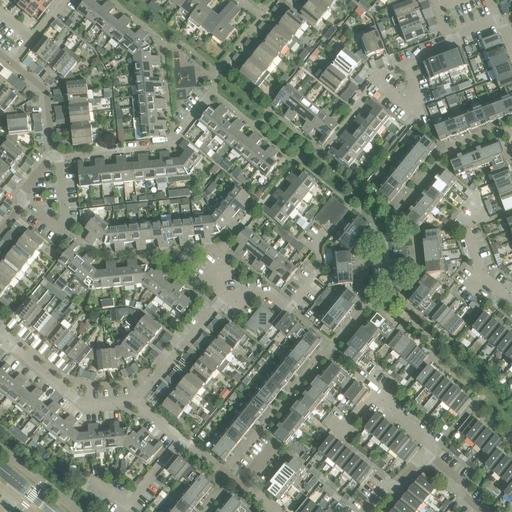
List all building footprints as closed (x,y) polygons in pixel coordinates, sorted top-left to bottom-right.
[(24,13),(33,0),(13,0),(13,1),(18,5),(16,7),(24,13)] [(37,21),(51,4),(54,0),(33,0),(24,13),(31,19),(32,17),(37,20),(37,21)] [(97,5),(93,1),(93,0),(87,0),(78,12),(86,19),(97,5)] [(192,16),(205,0),(188,0),(182,8),(192,16)] [(207,9),(214,0),(205,0),(192,16),(188,20),(200,30),(202,27),(213,13),(207,9)] [(328,9),(316,0),(313,0),(314,0),(313,0),(312,0),(307,6),(323,19),(329,12),(327,11),(328,9)] [(337,2),(334,0),(316,0),(328,9),(330,8),(331,9),(337,2)] [(415,10),(412,1),(402,5),(398,0),(388,7),(391,10),(393,9),(396,17),(415,10)] [(159,12),(162,8),(153,1),(150,5),(159,12)] [(95,25),(111,5),(107,2),(102,9),(97,5),(86,19),(95,25)] [(213,35),(236,7),(231,3),(219,18),(213,13),(202,27),(213,35)] [(103,32),(114,19),(109,15),(115,8),(111,5),(95,25),(103,32)] [(323,19),(307,6),(301,14),(302,15),(301,16),(308,22),(306,23),(313,29),(315,25),(317,26),(323,19)] [(229,26),(241,11),(236,7),(213,35),(224,44),(235,31),(229,26)] [(308,22),(301,16),(300,18),(291,10),(286,17),(301,30),(306,23),(308,22)] [(395,27),(399,26),(418,18),(415,10),(396,17),(392,19),(395,27)] [(111,39),(128,19),(124,16),(119,22),(114,19),(103,32),(111,39)] [(301,30),(286,17),(279,25),(280,26),(279,27),(293,38),(293,36),(295,37),(301,30)] [(421,27),(418,18),(399,26),(402,34),(421,27)] [(120,46),(131,32),(126,29),(132,22),(128,19),(111,39),(120,46)] [(384,51),(377,33),(374,26),(366,29),(369,36),(376,54),(384,51)] [(287,47),(291,50),(297,43),(292,39),(293,38),(279,27),(278,28),(277,27),(271,35),(287,47)] [(425,36),(421,27),(402,34),(406,43),(425,36)] [(128,53),(145,32),(141,29),(135,36),(131,32),(120,46),(128,53)] [(150,48),(143,42),(148,36),(145,32),(128,53),(134,57),(150,49),(150,48)] [(287,47),(271,35),(265,42),(266,43),(265,44),(279,55),(280,54),(281,54),(287,47)] [(376,54),(369,36),(360,39),(364,49),(359,53),(366,62),(368,60),(367,58),(376,54)] [(502,45),(499,36),(482,42),(486,52),(502,45)] [(40,59),(53,44),(45,38),(33,53),(40,59)] [(56,59),(62,53),(59,51),(60,50),(53,44),(40,59),(47,65),(48,64),(54,57),(56,59)] [(279,55),(265,44),(264,45),(263,45),(257,52),(273,64),(279,57),(277,56),(279,55)] [(506,55),(502,45),(486,52),(489,61),(506,55)] [(57,73),(70,58),(73,54),(66,48),(62,53),(56,59),(54,57),(48,64),(51,66),(50,67),(57,73)] [(151,58),(150,49),(134,57),(134,64),(160,62),(160,57),(151,58)] [(468,66),(462,49),(452,53),(459,70),(468,66)] [(366,62),(359,53),(354,56),(345,50),(340,57),(355,69),(360,62),(362,64),(366,62)] [(273,64),(257,52),(252,59),(267,71),(273,64)] [(70,71),(77,63),(78,65),(82,60),(73,53),(73,54),(70,58),(57,73),(64,79),(63,81),(64,83),(74,77),(70,71)] [(459,70),(452,53),(443,57),(449,74),(459,70)] [(510,65),(506,55),(489,61),(493,71),(510,65)] [(355,69),(340,57),(334,64),(335,65),(334,66),(347,77),(348,76),(349,76),(355,69)] [(449,74),(443,57),(433,61),(440,77),(449,74)] [(271,74),(267,71),(252,59),(246,66),(265,81),(271,74)] [(440,77),(433,61),(423,64),(430,81),(440,77)] [(153,73),(152,67),(161,66),(160,62),(134,64),(135,75),(153,73)] [(511,74),(511,70),(510,65),(493,71),(497,81),(511,74)] [(265,81),(246,66),(239,75),(257,90),(265,81)] [(347,77),(334,66),(333,67),(332,67),(326,74),(341,87),(347,79),(346,78),(347,77)] [(341,87),(326,74),(323,72),(317,79),(320,82),(335,94),(341,87)] [(163,83),(162,79),(153,79),(153,73),(135,75),(132,76),(133,86),(137,86),(163,83)] [(189,79),(189,74),(177,74),(177,87),(195,87),(195,79),(189,79)] [(511,85),(511,74),(497,81),(500,90),(504,89),(511,85)] [(88,93),(87,82),(77,83),(74,77),(64,83),(65,85),(67,84),(68,95),(88,93)] [(155,95),(154,89),(163,88),(163,83),(137,86),(138,97),(155,95)] [(285,106),(296,93),(294,91),(297,88),(290,83),(271,106),(275,109),(281,103),(285,106)] [(0,103),(10,91),(3,86),(0,89),(0,103)] [(11,105),(18,97),(10,91),(0,103),(0,108),(5,112),(3,114),(4,116),(14,111),(11,105)] [(89,101),(88,93),(68,95),(69,103),(71,103),(79,102),(79,106),(88,105),(88,102),(89,101)] [(288,120),(305,100),(296,93),(285,106),(290,110),(284,117),(288,120)] [(165,105),(164,100),(156,101),(155,95),(138,97),(133,97),(134,108),(139,107),(165,105)] [(511,114),(511,99),(511,96),(507,97),(501,100),(507,117),(511,114)] [(302,120),(313,107),(305,100),(288,120),(292,123),(297,116),(302,120)] [(507,117),(501,100),(491,103),(498,120),(507,117)] [(89,105),(88,105),(79,106),(79,102),(71,103),(71,107),(69,107),(70,116),(90,114),(89,105)] [(390,118),(370,102),(366,106),(373,111),(370,116),(383,127),(390,118)] [(498,120),(491,103),(482,107),(488,124),(498,120)] [(157,116),(157,110),(165,109),(165,105),(139,107),(140,118),(157,116)] [(207,130),(224,110),(220,107),(215,113),(210,109),(199,123),(207,130)] [(305,134),(321,113),(313,107),(302,120),(307,124),(301,131),(305,134)] [(488,124),(482,107),(472,111),(479,128),(488,124)] [(227,123),(222,120),(228,113),(224,110),(207,130),(216,137),(227,123)] [(28,125),(27,116),(18,117),(14,111),(4,116),(5,118),(8,118),(9,127),(28,125)] [(479,128),(472,111),(463,114),(469,131),(479,128)] [(319,134),(330,120),(321,113),(305,134),(309,137),(314,130),(319,134)] [(91,122),(90,114),(70,116),(71,124),(73,124),(81,123),(81,127),(90,126),(90,122),(91,122)] [(469,131),(463,114),(453,118),(459,135),(469,131)] [(383,127),(370,116),(365,120),(359,115),(356,119),(376,135),(383,127)] [(167,126),(166,121),(158,122),(157,116),(140,118),(134,119),(135,129),(167,126)] [(459,135),(453,118),(443,122),(450,139),(459,135)] [(376,135),(356,119),(353,122),(360,128),(356,132),(370,143),(376,135)] [(322,148),(339,128),(330,120),(319,134),(323,138),(318,144),(322,148)] [(224,144),(241,123),(237,121),(232,127),(227,123),(216,137),(224,144)] [(450,139),(443,122),(434,125),(440,142),(450,139)] [(91,126),(90,126),(81,127),(81,123),(73,124),(73,128),(72,128),(72,136),(92,134),(91,126)] [(232,150),(243,137),(239,133),(244,126),(241,123),(224,144),(232,150)] [(29,134),(28,125),(9,127),(10,136),(7,136),(7,138),(18,142),(19,135),(29,134)] [(160,138),(159,132),(167,131),(167,126),(135,129),(137,140),(142,140),(160,138)] [(370,143),(356,132),(352,137),(345,132),(342,136),(363,152),(370,143)] [(93,145),(92,134),(72,136),(74,147),(93,145)] [(241,157),(257,137),(253,134),(248,141),(243,137),(232,150),(241,157)] [(363,152),(342,136),(339,139),(346,145),(343,149),(356,160),(363,152)] [(437,147),(423,136),(416,144),(430,155),(437,147)] [(249,164),(260,150),(256,147),(261,140),(257,137),(241,157),(249,164)] [(23,154),(16,148),(18,142),(7,138),(6,141),(8,142),(2,150),(17,162),(23,154)] [(504,159),(501,150),(498,142),(488,146),(494,163),(504,159)] [(430,155),(416,144),(410,152),(423,163),(430,155)] [(189,176),(202,160),(185,146),(182,150),(185,153),(180,160),(179,160),(189,176)] [(494,163),(488,146),(478,149),(485,166),(491,164),(494,163)] [(257,171),(274,151),(270,148),(265,154),(260,150),(249,164),(257,171)] [(356,160),(343,149),(338,154),(331,148),(328,152),(349,169),(356,160)] [(485,166),(478,149),(469,153),(475,170),(485,166)] [(17,162),(2,150),(0,151),(0,159),(4,162),(2,165),(8,171),(10,168),(12,169),(17,162)] [(270,173),(277,165),(272,161),(278,154),(274,151),(257,171),(266,178),(270,180),(274,176),(270,173)] [(423,163),(410,152),(403,160),(417,171),(423,163)] [(165,161),(165,157),(164,153),(160,153),(161,162),(155,162),(156,180),(157,185),(168,184),(165,161)] [(475,170),(469,153),(459,156),(466,173),(475,170)] [(156,180),(155,162),(149,163),(148,154),(143,155),(146,181),(156,180)] [(146,181),(143,155),(138,155),(139,164),(133,164),(135,182),(146,181)] [(189,176),(179,160),(170,161),(170,156),(165,157),(165,161),(168,184),(192,182),(189,176)] [(466,173),(459,156),(450,160),(456,177),(466,173)] [(124,183),(121,157),(117,158),(117,166),(111,167),(113,184),(124,183)] [(135,182),(133,164),(127,165),(126,157),(121,157),(124,183),(135,182)] [(8,171),(2,165),(4,162),(0,159),(0,174),(4,178),(9,172),(8,171)] [(103,185),(100,159),(95,160),(96,168),(90,169),(92,186),(103,185)] [(113,184),(111,167),(105,167),(105,159),(100,159),(103,185),(103,190),(114,189),(113,184)] [(494,173),(508,168),(504,159),(494,163),(491,164),(494,173)] [(417,171),(403,160),(397,168),(411,179),(417,171)] [(92,186),(90,169),(84,169),(83,161),(78,162),(81,188),(92,186)] [(411,179),(397,168),(390,176),(404,187),(411,179)] [(508,168),(494,173),(491,174),(495,184),(511,178),(508,168)] [(457,182),(448,174),(443,170),(437,178),(451,189),(457,182)] [(316,185),(318,182),(312,178),(310,180),(302,174),(298,179),(292,173),(289,177),(309,193),(316,185)] [(404,187),(390,176),(384,183),(398,195),(404,187)] [(309,193),(289,177),(286,181),(292,186),(289,190),(303,201),(309,193)] [(451,189),(437,178),(431,186),(444,197),(451,189)] [(511,188),(511,179),(511,178),(495,184),(498,193),(511,188)] [(398,195),(384,183),(377,191),(391,203),(398,195)] [(246,203),(252,195),(238,184),(229,196),(249,212),(252,209),(246,203)] [(444,197),(431,186),(424,193),(438,205),(444,197)] [(511,198),(511,188),(498,193),(502,203),(511,198)] [(303,201),(289,190),(285,195),(278,190),(275,194),(295,211),(303,201)] [(438,205),(424,193),(418,201),(432,212),(438,205)] [(295,211),(275,194),(272,198),(274,200),(274,201),(275,201),(276,201),(278,203),(275,207),(289,218),(295,211)] [(249,212),(229,196),(223,204),(236,215),(239,211),(246,216),(249,212)] [(336,227),(349,211),(333,198),(315,218),(325,226),(329,221),(336,227)] [(511,209),(511,198),(502,203),(505,212),(511,209)] [(432,212),(418,201),(411,209),(425,221),(432,212)] [(232,220),(236,215),(223,204),(215,213),(228,225),(235,230),(238,226),(232,220)] [(289,218),(275,207),(271,212),(264,207),(261,211),(282,227),(289,218)] [(425,221),(411,209),(404,218),(418,229),(425,221)] [(228,225),(215,213),(211,218),(220,235),(228,225)] [(206,236),(204,218),(204,214),(192,216),(193,220),(194,237),(200,237),(201,245),(207,244),(206,241),(206,236)] [(95,238),(106,224),(96,217),(85,230),(90,234),(85,240),(90,244),(92,241),(95,238)] [(220,235),(211,218),(204,218),(206,236),(220,235)] [(304,231),(309,224),(301,218),(296,224),(304,231)] [(370,229),(356,218),(350,225),(364,236),(370,229)] [(194,237),(193,220),(182,221),(185,247),(190,246),(189,238),(194,237)] [(185,247),(182,221),(172,222),(173,240),(179,239),(180,247),(185,247)] [(173,240),(172,222),(161,223),(163,249),(168,249),(167,240),(173,240)] [(163,249),(161,223),(150,224),(151,242),(157,241),(158,250),(163,249)] [(105,247),(110,228),(106,224),(95,238),(105,247)] [(151,242),(150,224),(139,225),(141,251),(146,251),(146,243),(151,242)] [(136,244),(137,252),(141,251),(139,225),(128,226),(130,244),(136,244)] [(364,236),(350,225),(343,233),(357,245),(364,236)] [(130,244),(128,226),(117,227),(119,245),(119,249),(120,253),(125,253),(124,245),(130,244)] [(119,245),(117,227),(110,228),(105,247),(119,245)] [(239,256),(254,237),(255,236),(246,229),(236,242),(241,246),(235,253),(239,256)] [(44,244),(29,231),(23,238),(39,251),(44,244)] [(442,242),(441,232),(423,233),(424,244),(442,242)] [(357,245),(343,233),(336,242),(350,253),(357,245)] [(253,256),(264,243),(255,236),(254,237),(239,256),(243,259),(248,252),(253,256)] [(39,251),(23,238),(17,245),(33,258),(39,251)] [(443,252),(442,242),(424,244),(425,254),(443,252)] [(78,257),(73,253),(79,247),(75,243),(58,263),(67,270),(78,257)] [(256,269),(272,249),(264,243),(253,256),(258,259),(252,266),(256,269)] [(33,258),(17,245),(12,252),(27,265),(33,258)] [(270,269),(280,256),(272,249),(256,269),(260,273),(265,266),(270,269)] [(27,265),(12,252),(6,259),(21,272),(27,265)] [(444,262),(443,252),(425,254),(426,264),(444,262)] [(76,277),(87,264),(89,261),(92,258),(87,254),(82,260),(78,257),(67,270),(76,277)] [(351,265),(350,254),(333,256),(334,266),(351,265)] [(272,283),(289,263),(280,256),(270,269),(274,273),(269,280),(272,283)] [(21,272),(6,259),(0,266),(16,279),(21,272)] [(136,286),(135,269),(134,264),(134,261),(127,261),(128,269),(122,270),(124,287),(136,286)] [(124,287),(122,270),(116,271),(116,262),(110,263),(110,268),(111,271),(113,289),(124,287)] [(445,273),(444,262),(426,264),(427,275),(445,273)] [(286,283),(297,270),(289,263),(272,283),(276,286),(282,279),(286,283)] [(92,291),(97,273),(87,264),(76,277),(74,279),(87,290),(92,291)] [(352,274),(352,267),(351,265),(334,266),(335,275),(352,274)] [(16,279),(0,266),(0,278),(10,286),(16,279)] [(142,286),(148,268),(135,269),(136,286),(142,286)] [(148,290),(158,276),(148,268),(142,286),(148,290)] [(167,283),(163,280),(168,273),(164,270),(161,273),(158,276),(148,290),(156,297),(167,283)] [(113,289),(111,271),(97,273),(92,291),(113,289)] [(353,285),(352,274),(335,275),(336,287),(353,285)] [(440,287),(427,276),(421,284),(434,295),(440,287)] [(10,286),(0,278),(0,289),(4,293),(10,286)] [(52,287),(44,281),(42,284),(49,290),(52,287)] [(164,304),(181,284),(177,281),(172,287),(167,283),(156,297),(164,304)] [(173,310),(184,297),(179,293),(184,286),(181,284),(164,304),(173,310)] [(434,295),(421,284),(416,290),(429,301),(434,295)] [(59,292),(52,287),(49,290),(56,296),(59,292)] [(77,294),(68,287),(63,292),(72,300),(77,294)] [(359,301),(345,291),(345,290),(339,297),(353,309),(359,301)] [(429,301),(416,290),(408,300),(421,311),(429,301)] [(66,298),(59,292),(56,296),(63,301),(66,298)] [(181,317),(198,297),(193,294),(188,300),(184,297),(173,310),(181,317)] [(24,321),(36,306),(38,303),(31,297),(16,315),(24,321)] [(353,309),(339,297),(332,305),(346,317),(353,309)] [(115,299),(103,300),(103,308),(116,307),(115,299)] [(5,301),(3,303),(12,309),(16,303),(11,300),(9,303),(5,301)] [(51,301),(48,306),(54,311),(57,306),(51,301)] [(429,317),(437,307),(429,301),(421,311),(429,317)] [(437,324),(448,310),(440,304),(437,307),(429,317),(437,324)] [(279,319),(278,318),(263,305),(245,326),(255,334),(259,328),(266,334),(273,326),(279,319)] [(346,317),(332,305),(326,313),(340,325),(346,317)] [(30,326),(43,311),(36,306),(24,321),(30,326)] [(445,330),(456,316),(448,310),(437,324),(445,330)] [(38,332),(50,317),(43,311),(30,326),(38,332)] [(281,332),(292,319),(283,312),(278,318),(279,319),(273,326),(281,332)] [(340,325),(326,313),(319,322),(333,333),(340,325)] [(388,324),(382,320),(375,313),(368,322),(382,333),(388,324)] [(481,336),(494,321),(485,314),(472,329),(481,336)] [(162,329),(146,316),(141,323),(156,336),(162,329)] [(453,337),(464,323),(456,316),(445,330),(453,337)] [(47,338),(58,325),(57,324),(58,323),(50,317),(38,332),(45,338),(46,337),(47,338)] [(307,332),(304,329),(292,319),(281,332),(289,339),(291,335),(299,341),(307,332)] [(156,336),(141,323),(138,321),(133,328),(136,331),(135,333),(148,344),(149,343),(150,343),(156,336)] [(490,343),(502,328),(494,321),(481,336),(490,343)] [(86,322),(80,331),(84,334),(90,325),(86,322)] [(382,333),(368,322),(362,329),(375,340),(380,335),(382,333)] [(249,339),(230,324),(224,331),(240,343),(243,346),(249,339)] [(387,341),(396,331),(388,324),(382,333),(380,335),(387,341)] [(55,346),(67,331),(60,325),(59,326),(58,325),(47,338),(48,339),(48,340),(55,346)] [(18,334),(22,329),(19,326),(14,332),(18,334)] [(498,350),(510,335),(502,328),(490,343),(498,350)] [(375,340),(362,329),(355,337),(369,348),(375,340)] [(64,352),(75,339),(74,338),(75,337),(67,331),(55,346),(62,352),(63,351),(64,352)] [(240,343),(224,331),(218,338),(219,339),(218,340),(232,351),(233,350),(234,351),(240,343)] [(393,351),(404,337),(396,331),(387,341),(385,344),(393,351)] [(321,343),(319,341),(307,332),(299,341),(313,353),(321,343)] [(148,344),(135,333),(134,334),(133,333),(127,340),(142,353),(148,346),(147,345),(148,344)] [(275,339),(280,344),(284,338),(279,334),(275,339)] [(506,356),(511,348),(511,336),(510,335),(498,350),(506,356)] [(170,342),(164,337),(162,340),(167,345),(170,342)] [(369,348),(355,337),(348,346),(362,357),(369,348)] [(401,358),(412,344),(404,337),(393,351),(401,358)] [(72,360),(84,345),(77,339),(76,340),(75,339),(64,352),(66,353),(65,354),(72,360)] [(142,353),(127,340),(121,348),(119,346),(117,347),(123,357),(125,361),(132,357),(136,360),(142,353)] [(167,345),(162,340),(159,343),(165,348),(167,345)] [(232,351),(218,340),(217,342),(216,341),(210,348),(226,361),(232,353),(231,353),(232,351)] [(313,353),(299,341),(293,348),(307,360),(313,353)] [(409,364),(420,350),(412,344),(401,358),(409,364)] [(92,360),(95,350),(93,349),(91,351),(84,345),(72,360),(79,366),(85,359),(92,360)] [(362,357),(348,346),(342,353),(356,364),(362,357)] [(117,360),(123,357),(117,347),(115,348),(115,350),(106,351),(108,371),(118,370),(117,360)] [(226,361),(210,348),(204,356),(205,356),(204,358),(218,369),(219,367),(220,368),(226,361)] [(307,360),(293,348),(288,356),(301,367),(307,360)] [(108,371),(106,351),(97,352),(97,350),(95,350),(92,360),(98,362),(99,372),(108,371)] [(417,371),(428,357),(420,350),(409,364),(417,371)] [(301,367),(288,356),(281,363),(295,375),(301,367)] [(218,369),(204,358),(203,359),(202,358),(196,366),(212,378),(218,371),(217,370),(218,369)] [(295,375),(281,363),(275,371),(288,383),(295,375)] [(345,374),(339,370),(330,363),(323,372),(337,383),(345,374)] [(0,390),(10,378),(5,374),(11,367),(7,364),(0,372),(0,390)] [(212,378),(196,366),(190,373),(191,374),(190,375),(204,386),(205,385),(206,386),(212,378)] [(425,389),(437,373),(429,367),(416,382),(425,389)] [(288,383),(275,371),(268,379),(282,390),(288,383)] [(337,383),(323,372),(317,379),(331,391),(336,385),(337,383)] [(433,396),(446,380),(437,373),(425,389),(433,396)] [(343,391),(352,380),(345,374),(337,383),(336,385),(343,391)] [(0,392),(7,398),(24,378),(20,375),(14,382),(10,378),(0,390),(0,392)] [(204,386),(190,375),(189,376),(188,375),(182,383),(198,395),(204,388),(203,387),(204,386)] [(16,405),(26,391),(22,388),(27,381),(24,378),(7,398),(16,405)] [(282,390),(268,379),(262,387),(276,398),(282,390)] [(331,391),(317,379),(311,387),(325,398),(331,391)] [(349,401),(360,387),(352,380),(343,391),(341,394),(349,401)] [(442,403),(454,387),(446,380),(433,396),(442,403)] [(198,395),(182,383),(176,390),(177,391),(176,392),(190,403),(191,402),(192,403),(198,395)] [(276,398),(262,387),(255,395),(269,406),(276,398)] [(325,398),(311,387),(305,394),(319,406),(325,398)] [(357,407),(368,394),(360,387),(349,401),(357,407)] [(450,409),(462,394),(454,387),(442,403),(450,409)] [(24,412),(40,392),(37,389),(31,395),(26,391),(16,405),(24,412)] [(32,419),(43,405),(39,401),(44,395),(40,392),(24,412),(32,419)] [(190,403),(176,392),(175,393),(174,393),(168,400),(183,413),(190,405),(189,404),(190,403)] [(319,406),(305,394),(297,403),(311,415),(319,406)] [(459,417),(471,401),(462,394),(450,409),(459,417)] [(269,406),(255,395),(249,403),(263,414),(269,406)] [(183,413),(168,400),(162,407),(178,420),(183,413)] [(41,426),(57,405),(53,402),(48,409),(43,405),(32,419),(30,422),(38,429),(41,426)] [(263,414),(249,403),(242,411),(256,422),(263,414)] [(311,415),(297,403),(292,410),(306,422),(311,415)] [(60,419),(55,415),(61,408),(57,405),(41,426),(49,432),(60,419)] [(306,422),(292,410),(285,418),(299,430),(306,422)] [(256,422),(242,411),(236,419),(250,430),(256,422)] [(373,437),(386,421),(377,414),(365,429),(373,437)] [(69,426),(72,423),(74,420),(70,416),(65,423),(60,419),(49,432),(58,440),(69,426)] [(466,439),(479,423),(471,416),(458,432),(466,439)] [(299,430),(285,418),(279,426),(293,437),(299,430)] [(250,430),(236,419),(230,426),(243,438),(250,430)] [(382,443),(394,428),(386,421),(373,437),(382,443)] [(116,431),(115,427),(115,422),(110,423),(110,432),(104,432),(106,450),(118,448),(116,431)] [(475,446),(487,430),(479,423),(466,439),(475,446)] [(106,450),(104,432),(99,433),(98,424),(92,425),(93,429),(93,433),(95,451),(106,450)] [(73,456),(80,435),(79,435),(69,426),(58,440),(66,446),(64,448),(73,456)] [(243,438),(230,426),(223,434),(237,446),(243,438)] [(293,437),(279,426),(272,434),(286,446),(293,437)] [(28,442),(31,437),(14,427),(11,432),(28,442)] [(390,450),(402,435),(394,428),(382,443),(390,450)] [(124,448),(130,430),(129,430),(116,431),(118,448),(124,448)] [(129,452),(140,438),(130,430),(124,448),(129,452)] [(483,452),(496,437),(487,430),(475,446),(483,452)] [(149,445),(145,442),(150,435),(146,432),(143,435),(140,438),(129,452),(138,459),(149,445)] [(95,454),(95,451),(93,433),(80,435),(73,456),(95,454)] [(237,446),(223,434),(217,442),(231,454),(237,446)] [(398,457),(411,442),(402,435),(390,450),(398,457)] [(327,458),(339,443),(331,436),(319,451),(327,458)] [(498,451),(504,444),(496,437),(483,452),(491,459),(498,451)] [(231,454),(217,442),(210,450),(224,462),(231,454)] [(407,464),(419,449),(411,442),(398,457),(407,464)] [(147,466),(163,446),(159,443),(154,449),(149,445),(138,459),(147,466)] [(336,465),(348,450),(339,443),(327,458),(336,465)] [(344,472),(356,457),(348,450),(336,465),(344,472)] [(507,458),(498,451),(491,459),(485,466),(494,473),(507,458)] [(172,477),(184,462),(175,456),(164,470),(172,477)] [(352,479),(365,464),(356,457),(344,472),(352,479)] [(305,469),(296,462),(292,458),(285,466),(299,477),(305,469)] [(502,480),(511,467),(511,462),(507,458),(494,473),(502,480)] [(183,480),(192,469),(184,462),(172,477),(180,484),(183,480)] [(361,486),(371,474),(373,471),(365,464),(352,479),(361,486)] [(299,477),(285,466),(278,474),(292,485),(299,477)] [(511,467),(502,480),(510,487),(511,488),(511,486),(511,467)] [(196,485),(202,478),(192,469),(183,480),(190,486),(193,488),(196,485)] [(292,485),(278,474),(272,482),(286,493),(292,485)] [(439,487),(423,474),(416,483),(432,495),(439,487)] [(213,486),(212,486),(202,478),(196,485),(206,494),(213,486)] [(286,493),(272,482),(265,490),(279,501),(286,493)] [(432,495),(416,483),(409,491),(425,503),(432,495)] [(206,494),(196,485),(193,488),(190,486),(186,491),(200,502),(206,494)] [(200,502),(186,491),(180,499),(193,510),(200,502)] [(417,511),(425,503),(409,491),(402,499),(417,511)] [(240,511),(244,507),(242,505),(231,496),(224,504),(233,511),(240,511)] [(191,511),(193,510),(180,499),(173,507),(179,511),(191,511)] [(417,511),(402,499),(396,508),(400,511),(417,511)] [(311,511),(316,507),(308,500),(297,511),(311,511)]
